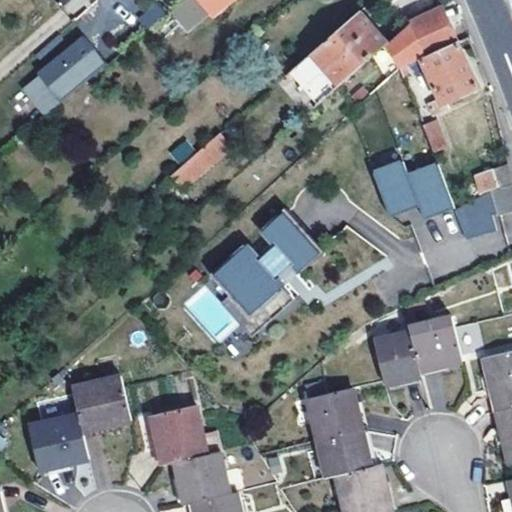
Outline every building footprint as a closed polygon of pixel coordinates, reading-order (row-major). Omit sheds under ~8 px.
[(197,0),(211,16),(230,0),(197,0)] [(147,27),(166,15),(157,2),(138,14),(147,27)] [(399,68),(457,42),(450,25),(441,6),(409,22),(413,31),(387,44),(399,68)] [(358,13),(312,53),(341,86),(387,44),(358,13)] [(86,36),(25,86),(48,114),(109,63),(86,36)] [(399,68),(403,77),(410,74),(410,72),(425,67),(439,98),(430,102),(436,114),(449,108),(447,102),(478,87),(457,42),(399,68)] [(341,86),(312,53),(289,73),(318,105),(341,86)] [(437,119),(422,125),(433,153),(447,148),(437,119)] [(185,140),(170,153),(179,164),(194,151),(185,140)] [(218,155),(208,144),(170,178),(180,189),(218,155)] [(392,218),(410,211),(408,208),(420,203),(421,206),(427,220),(444,213),(443,209),(455,205),(438,164),(410,176),(404,162),(374,174),(392,218)] [(481,192),(511,183),(511,174),(509,163),(475,176),(481,192)] [(511,210),(511,186),(493,193),(498,213),(498,215),(511,210)] [(456,208),(470,243),(499,232),(492,216),(498,213),(493,193),(492,190),(456,208)] [(455,205),(443,209),(444,213),(456,208),(455,205)] [(241,244),(207,274),(232,301),(257,328),(290,299),(279,286),(298,270),(299,271),(322,252),(282,207),(259,227),(274,243),(255,260),(241,244)] [(257,328),(232,301),(224,308),(248,336),(257,328)] [(411,326),(413,332),(421,371),(463,361),(456,327),(453,316),(411,326)] [(421,371),(413,332),(376,341),(385,381),(385,385),(423,377),(421,371)] [(511,351),(486,357),(500,411),(511,407),(511,351)] [(79,414),(84,433),(132,421),(124,386),(121,374),(73,386),(79,414)] [(309,398),(319,441),(361,431),(363,432),(353,388),(328,393),(309,398)] [(174,462),(208,454),(195,406),(151,416),(164,464),(174,462)] [(511,407),(500,411),(511,462),(511,407)] [(84,433),(79,414),(27,427),(38,472),(90,459),(84,433)] [(337,476),(372,468),(363,432),(361,431),(319,441),(328,478),(337,476)] [(219,452),(208,454),(174,462),(184,504),(191,503),(229,493),(219,452)] [(345,511),(392,511),(382,465),(372,468),(337,476),(345,511)] [(229,493),(191,503),(193,511),(241,511),(236,492),(229,493)]
